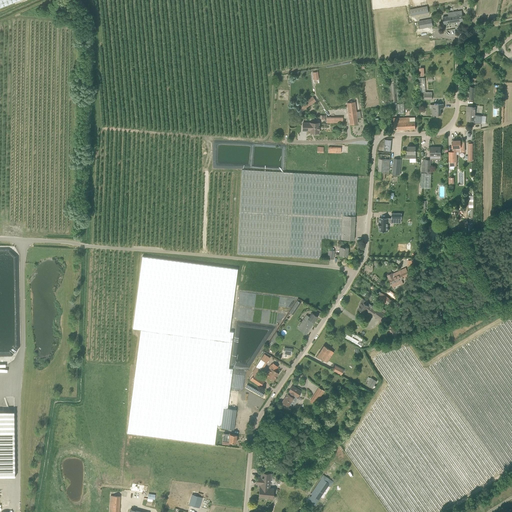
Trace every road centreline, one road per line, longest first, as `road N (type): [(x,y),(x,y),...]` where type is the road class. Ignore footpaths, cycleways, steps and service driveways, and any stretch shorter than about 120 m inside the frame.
road 1 (unclassified): [(0,239),(353,275)]
road 2 (unclassified): [(353,275),(363,260),(378,138),(447,128),(471,66),(511,35)]
road 3 (track): [(21,241),(18,511)]
road 4 (unclassified): [(245,511),(253,424),(353,275)]
road 5 (track): [(378,138),(287,142),(151,132)]
